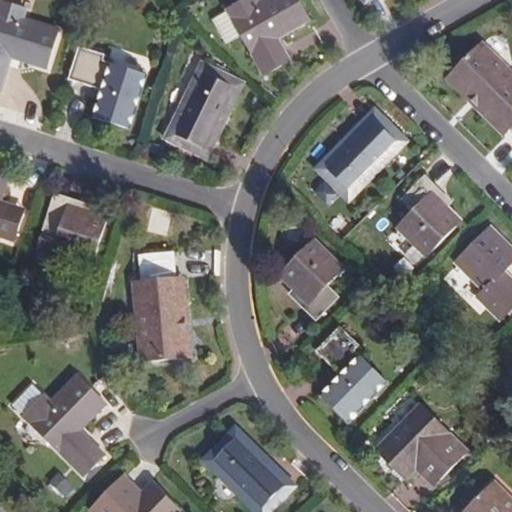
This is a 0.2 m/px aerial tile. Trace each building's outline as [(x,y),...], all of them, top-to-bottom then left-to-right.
[(24,8),(0,0),(0,82),(9,56),(44,67),(56,29),(21,17),(24,8)] [(257,0),(234,0),(225,5),(239,31),(262,73),(289,58),(278,37),(310,20),(299,0),(258,0),(258,1),(257,0)] [(239,31),(225,5),(209,13),(222,39),(239,31)] [(450,75),(469,95),(473,90),(509,127),(511,125),(511,126),(511,68),(484,40),(450,75)] [(104,54),(78,47),(68,77),(101,88),(92,116),(127,127),(143,74),(102,61),(104,54)] [(239,87),(204,68),(166,136),(201,155),(239,87)] [(473,90),(469,95),(505,131),(509,127),(473,90)] [(373,110),(319,165),(348,194),(402,139),(373,110)] [(0,167),(0,236),(12,240),(22,212),(0,204),(0,188),(6,169),(0,167)] [(424,175),(401,199),(411,211),(396,226),(426,255),(460,221),(445,204),(449,200),(424,175)] [(86,204),(53,193),(34,247),(48,252),(49,250),(89,263),(104,216),(84,208),(86,204)] [(511,246),(490,225),(456,260),(485,290),(479,296),(500,317),(511,305),(511,275),(506,269),(511,262),(511,246)] [(312,239),(278,273),(291,288),(287,293),(313,318),(336,295),(326,284),(342,269),(312,239)] [(178,330),(174,277),(172,251),(135,254),(138,280),(131,280),(138,361),(189,356),(187,330),(178,330)] [(181,276),(174,277),(178,330),(187,330),(181,276)] [(357,344),(340,327),(316,351),(341,376),(321,396),(348,422),(386,382),(353,349),(357,344)] [(43,394),(22,415),(82,477),(103,456),(80,432),(106,406),(78,378),(51,403),(43,394)] [(421,405),(377,451),(407,480),(418,470),(434,486),(468,452),(421,405)] [(234,431),(205,459),(259,511),(261,511),(288,484),(234,431)] [(124,475),(91,507),(96,511),(180,511),(182,511),(150,480),(140,490),(124,475)] [(511,511),(511,494),(497,479),(465,511),(511,511)]
